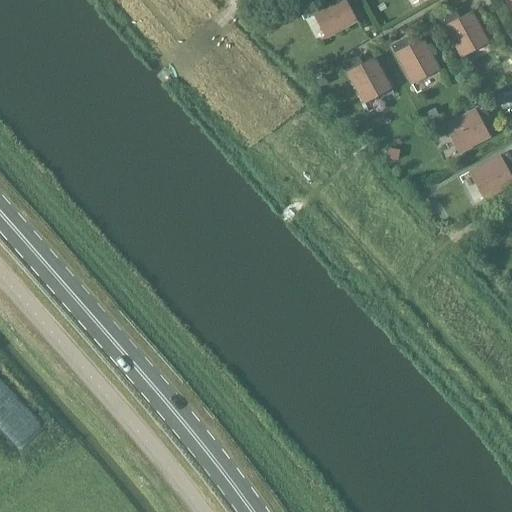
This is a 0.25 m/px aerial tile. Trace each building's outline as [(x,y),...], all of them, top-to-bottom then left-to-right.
[(329,0),(310,11),(325,39),(355,22),(346,5),(353,1),(352,0),(329,0)] [(487,42),(470,12),(453,22),(449,14),(438,20),(443,27),(442,28),(459,58),(487,42)] [(438,69),(422,39),(404,48),(400,41),(390,46),(394,54),(410,84),(438,69)] [(390,88),(373,59),(356,68),(352,60),(341,66),(346,73),(345,74),(362,104),(390,88)] [(443,126),(458,154),(488,138),(479,120),(486,116),(481,106),(473,110),(443,126)] [(468,172),(479,193),(483,200),(511,184),(511,181),(504,167),(511,163),(506,152),(498,156),(468,172)]
